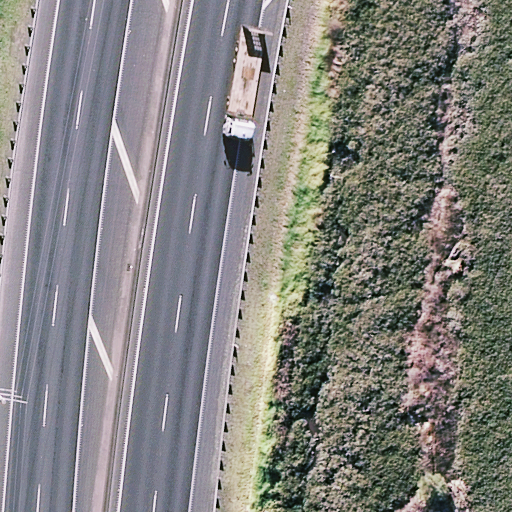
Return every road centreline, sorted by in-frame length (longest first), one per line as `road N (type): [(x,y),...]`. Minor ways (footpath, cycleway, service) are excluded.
road 1 (trunk): [(239,0),(201,190),(154,511)]
road 2 (trunk): [(43,511),(72,191),(103,0)]
